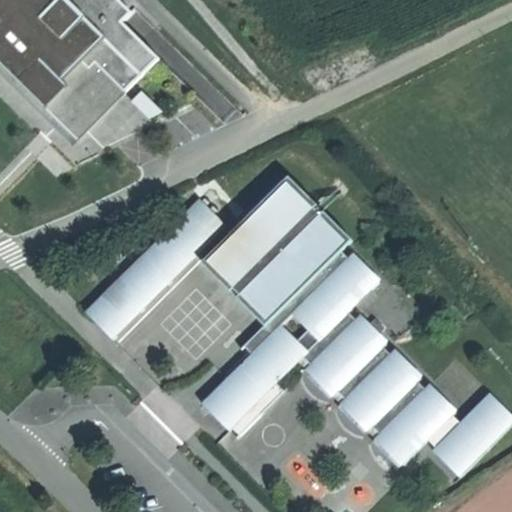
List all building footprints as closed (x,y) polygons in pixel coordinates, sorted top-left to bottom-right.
[(0,0),(0,64),(55,119),(73,101),(84,111),(113,82),(125,94),(127,93),(160,59),(115,16),(125,6),(118,0),(0,0)] [(127,93),(125,94),(113,82),(84,111),(73,101),(55,119),(0,64),(0,76),(54,130),(73,148),(127,93)] [(143,94),(133,103),(150,120),(164,114),(143,94)] [(291,177),(282,186),(344,249),(352,241),(291,177)] [(232,237),(213,256),(239,285),(242,282),(248,289),(245,293),(274,321),(277,318),(283,323),(295,310),(362,368),(339,393),(345,399),(341,404),(369,431),(373,427),(380,435),(377,439),(404,465),(457,414),(430,387),(427,392),(418,380),(421,378),(393,351),(390,355),(383,350),(386,343),(359,318),(357,322),(349,314),(379,283),(353,256),(347,260),(341,253),(344,249),(282,186),(232,237)] [(201,199),(87,312),(115,340),(199,254),(224,229),(227,226),(201,199)] [(224,229),(199,254),(207,263),(213,256),(232,237),(224,229)] [(213,256),(207,263),(205,264),(232,292),(239,285),(213,256)] [(274,321),(245,293),(239,300),(266,328),(274,321)] [(283,323),(249,357),(277,386),(305,358),(311,365),(308,368),(334,396),(339,393),(362,368),(295,310),(283,323)] [(283,323),(277,318),(274,321),(266,328),(244,350),(249,357),(283,323)] [(249,357),(203,404),(230,433),(277,386),(249,357)] [(511,413),(491,394),(433,452),(461,480),(511,428),(511,413)]
